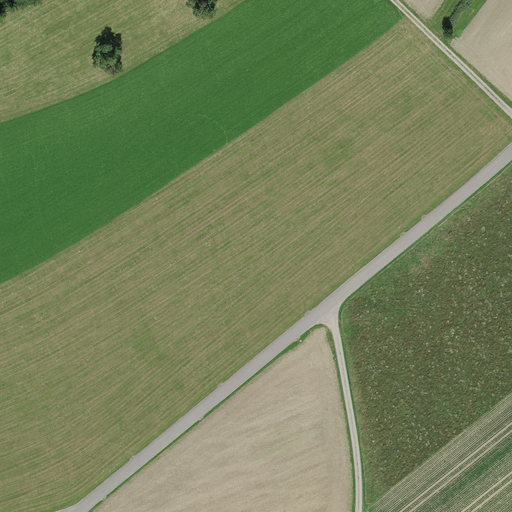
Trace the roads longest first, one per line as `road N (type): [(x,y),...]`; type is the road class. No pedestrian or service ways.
road 1 (unclassified): [(511,154),(332,305),(58,511)]
road 2 (track): [(357,511),(358,453),(332,305)]
road 3 (track): [(511,114),(390,0)]
